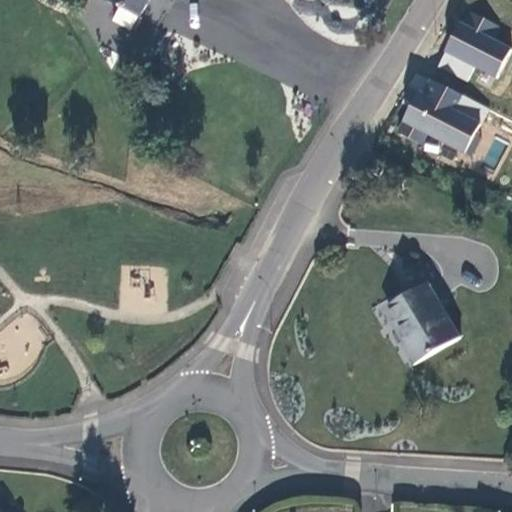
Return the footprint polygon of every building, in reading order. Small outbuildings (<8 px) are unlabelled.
[(110,0),(121,6),(141,16),(149,0),(110,0)] [(133,30),(141,16),(121,6),(113,20),(133,30)] [(446,52),(497,80),(511,50),(461,23),(446,52)] [(408,125),(467,154),(489,110),(431,80),(408,125)] [(414,366),(461,337),(429,284),(388,308),(408,343),(403,346),(414,366)]
